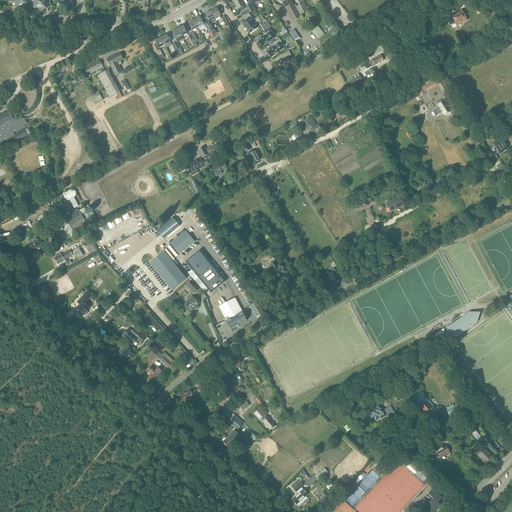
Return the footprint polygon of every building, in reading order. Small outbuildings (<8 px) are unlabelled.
[(22,9),(22,0),(13,0),(14,0),(16,1),(16,7),(19,7),(19,8),(20,8),(21,9),(22,9)] [(22,0),(22,9),(23,9),(24,8),(25,8),(26,7),(28,7),(29,1),(31,2),(31,0),(22,0)] [(40,10),(41,1),(40,0),(31,0),(31,2),(34,2),(34,8),(36,8),(37,8),(37,9),(38,9),(38,10),(39,10),(40,10)] [(40,0),(41,1),(40,10),(41,10),(42,9),(43,9),(44,9),(46,9),(47,3),(49,3),(49,0),(40,0)] [(240,0),(232,0),(238,9),(239,9),(240,12),(245,9),(243,7),(244,6),(240,0)] [(279,0),(281,2),(282,2),(293,22),(294,21),(300,18),(290,0),(279,0)] [(306,8),(304,3),(301,0),(291,0),(295,7),(296,7),(301,18),(309,12),(308,10),(310,9),(308,6),(306,8)] [(316,0),(317,2),(318,1),(324,9),(327,7),(323,2),(324,1),(322,0),(316,0)] [(216,21),(221,19),(219,16),(220,16),(217,8),(211,11),(216,21)] [(457,15),(453,17),(458,26),(467,21),(461,10),(456,13),(457,15)] [(205,14),(207,17),(204,18),(207,25),(211,32),(215,30),(212,24),(216,21),(211,11),(205,14)] [(243,18),(246,21),(243,23),(250,33),(257,28),(254,25),(255,24),(253,21),(252,22),(250,19),(252,18),(249,14),(243,18)] [(264,20),(261,15),(258,17),(263,24),(267,22),(265,19),(264,20)] [(204,24),(200,17),(194,20),(198,27),(201,32),(207,29),(205,26),(204,24)] [(198,27),(194,20),(189,23),(192,30),(198,27)] [(433,23),(431,20),(425,23),(426,27),(428,26),(431,33),(435,31),(431,24),(433,23)] [(178,29),(181,36),(187,33),(183,26),(178,29)] [(324,33),(318,26),(312,31),(318,39),(324,33)] [(181,36),(178,29),(172,32),(176,39),(181,36)] [(267,44),(271,42),(270,41),(273,39),(269,33),(272,32),(270,29),(263,33),(265,36),(258,41),(259,42),(261,45),(262,46),(266,44),(267,44)] [(294,30),(290,33),(296,42),(301,39),(294,30)] [(166,35),(161,38),(165,45),(170,42),(166,35)] [(165,45),(161,38),(155,41),(157,43),(154,45),(157,50),(159,48),(165,45)] [(283,49),(279,43),(282,42),(280,39),(277,41),(272,44),(274,47),(267,52),(271,57),(283,49)] [(183,54),(181,49),(177,41),(174,43),(178,51),(180,55),(183,54)] [(107,52),(104,47),(101,49),(100,48),(96,50),(97,51),(80,60),(82,65),(107,52)] [(277,69),(278,68),(278,69),(291,63),(288,57),(291,55),(289,52),(281,55),(283,59),(275,63),(276,64),(275,65),(277,69)] [(120,53),(107,60),(115,76),(122,72),(118,65),(122,63),(121,61),(123,60),(120,53)] [(381,55),(372,60),(370,61),(373,66),(375,65),(384,60),(381,55)] [(371,67),(365,57),(361,59),(362,60),(366,68),(367,69),(371,67)] [(81,65),(78,58),(73,61),(76,68),(81,65)] [(99,59),(81,69),(85,78),(88,76),(88,75),(90,75),(103,68),(99,59)] [(67,67),(66,65),(52,74),(53,77),(55,76),(54,75),(61,71),(67,67)] [(375,68),(373,70),(372,68),(370,70),(368,71),(365,73),(366,76),(370,74),(372,73),(374,77),(379,74),(375,68)] [(110,98),(114,96),(117,100),(122,97),(108,70),(98,76),(110,98)] [(359,74),(349,79),(354,87),(363,82),(359,74)] [(440,77),(424,86),(427,91),(438,85),(446,96),(451,93),(440,77)] [(94,104),(103,100),(99,92),(90,96),(94,104)] [(444,101),(438,105),(440,108),(433,112),(435,116),(442,112),(444,115),(451,112),(448,108),(450,107),(447,103),(446,104),(444,101)] [(24,127),(23,126),(26,125),(24,119),(13,121),(8,111),(0,114),(0,149),(31,134),(28,128),(14,135),(13,133),(18,130),(24,127)] [(310,128),(310,129),(313,135),(321,131),(318,124),(316,126),(311,117),(305,120),(305,121),(305,122),(306,123),(307,126),(308,126),(309,129),(310,128)] [(483,141),(487,139),(480,129),(476,131),(483,141)] [(499,154),(507,149),(501,139),(493,144),(499,154)] [(209,154),(209,153),(205,146),(199,149),(198,150),(202,158),(209,154)] [(252,166),(257,163),(256,162),(258,161),(259,161),(257,156),(258,156),(255,151),(252,152),(246,155),(252,166)] [(185,166),(190,175),(192,177),(198,173),(196,169),(204,165),(200,158),(185,166)] [(212,168),(216,177),(223,174),(221,170),(226,168),(224,162),(212,168)] [(372,199),(370,196),(359,201),(362,208),(370,204),(373,202),(371,199),(372,199)] [(398,198),(386,204),(390,212),(402,206),(398,198)] [(84,208),(80,211),(66,218),(76,234),(89,226),(93,224),(93,222),(84,208)] [(99,224),(94,215),(91,216),(96,226),(99,224)] [(173,218),(157,231),(164,239),(179,226),(173,218)] [(71,237),(75,235),(69,224),(67,224),(65,226),(71,237)] [(194,242),(186,231),(170,243),(179,254),(194,242)] [(54,239),(52,240),(54,245),(61,241),(56,232),(52,235),(54,239)] [(91,244),(87,235),(83,237),(87,246),(86,247),(90,254),(97,251),(93,243),(91,244)] [(30,244),(30,245),(29,245),(32,250),(33,250),(33,251),(34,251),(33,250),(37,249),(38,249),(40,248),(41,247),(40,247),(44,245),(44,246),(44,245),(44,244),(46,243),(44,238),(41,239),(40,238),(40,239),(37,240),(37,239),(32,241),(33,242),(30,244)] [(83,256),(79,248),(77,249),(72,251),(76,260),(83,256)] [(205,254),(201,249),(186,262),(212,294),(227,281),(224,277),(223,278),(216,270),(217,269),(211,261),(210,262),(204,254),(205,254)] [(239,250),(234,253),(238,260),(243,257),(239,250)] [(68,261),(67,259),(73,256),(70,251),(62,255),(61,254),(61,255),(60,253),(55,256),(56,258),(54,258),(58,264),(65,261),(66,263),(65,263),(67,266),(71,264),(70,261),(68,261)] [(164,252),(150,263),(172,290),(186,279),(164,252)] [(94,258),(96,260),(89,264),(91,267),(97,264),(98,264),(99,266),(103,264),(102,262),(99,256),(94,258)] [(272,275),(274,278),(277,276),(277,277),(278,277),(279,277),(282,276),(281,275),(282,275),(282,274),(285,272),(283,269),(284,268),(283,267),(281,264),(278,265),(276,261),(275,262),(274,258),(269,261),(270,264),(270,265),(272,269),(269,270),(271,274),(271,275),(272,275)] [(340,281),(335,272),(329,276),(333,284),(340,281)] [(186,285),(194,294),(200,289),(192,280),(186,285)] [(131,292),(130,291),(131,290),(128,287),(122,292),(127,297),(128,295),(133,300),(135,303),(139,299),(136,297),(132,292),(131,292)] [(82,305),(76,312),(77,313),(76,314),(79,317),(80,316),(81,317),(84,314),(86,315),(88,312),(86,311),(91,306),(86,301),(91,296),(87,292),(78,302),(82,305)] [(191,312),(200,304),(191,294),(188,297),(190,299),(184,304),(191,312)] [(235,298),(219,306),(231,328),(247,320),(235,298)] [(118,305),(123,310),(128,304),(123,299),(118,305)] [(108,322),(115,315),(112,311),(104,318),(108,322)] [(162,330),(161,329),(162,328),(148,313),(144,316),(149,321),(148,322),(149,324),(151,326),(152,327),(153,327),(157,332),(159,330),(159,331),(160,332),(162,330)] [(461,322),(459,320),(448,328),(446,334),(447,336),(448,337),(449,337),(455,338),(476,323),(478,317),(478,316),(478,314),(477,313),(475,313),(469,313),(461,322)] [(134,329),(131,332),(128,330),(127,331),(126,331),(124,333),(124,334),(122,336),(131,344),(136,339),(140,343),(144,338),(134,329)] [(135,354),(127,347),(125,345),(117,353),(120,355),(119,356),(124,360),(128,354),(132,357),(135,354)] [(190,366),(196,363),(185,351),(180,356),(190,366)] [(167,368),(171,363),(173,361),(164,352),(162,354),(160,353),(156,357),(160,361),(167,368)] [(151,373),(151,374),(147,380),(151,384),(162,372),(158,369),(155,371),(150,367),(147,371),(150,374),(151,373)] [(244,382),(238,373),(226,381),(229,385),(237,379),(241,385),(244,382)] [(202,395),(206,392),(204,388),(201,389),(198,385),(197,386),(202,395)] [(239,395),(243,392),(245,391),(242,386),(240,388),(240,387),(235,390),(239,395)] [(190,390),(181,397),(184,401),(186,405),(192,401),(190,397),(193,395),(190,390)] [(394,397),(398,402),(406,397),(403,392),(394,397)] [(227,397),(233,404),(238,400),(232,393),(227,397)] [(429,419),(435,413),(434,412),(437,410),(429,401),(424,405),(424,406),(421,409),(424,413),(424,414),(429,419)] [(396,416),(390,406),(382,412),(377,404),(371,408),(373,410),(371,412),(375,419),(374,419),(375,420),(376,420),(377,422),(386,416),(389,420),(396,416)] [(449,416),(457,412),(453,405),(446,408),(448,410),(447,411),(449,416)] [(268,416),(267,417),(265,416),(267,415),(261,408),(254,414),(260,421),(261,419),(263,421),(270,430),(276,426),(268,416)] [(462,418),(462,419),(465,424),(477,417),(474,411),(462,418)] [(238,429),(244,423),(235,415),(233,414),(228,419),(229,421),(238,429)] [(480,445),(485,441),(474,427),(469,430),(480,445)] [(234,430),(227,438),(233,443),(240,436),(234,430)] [(239,442),(242,446),(250,442),(246,437),(239,442)] [(233,443),(227,438),(223,442),(229,448),(233,443)] [(505,447),(497,440),(492,445),(497,451),(498,450),(500,452),(505,447)] [(449,453),(445,446),(442,448),(440,445),(432,450),(435,455),(437,454),(440,459),(449,453)] [(493,458),(488,453),(484,449),(477,455),(485,464),(488,462),(493,458)] [(431,476),(423,470),(423,469),(421,467),(422,467),(409,455),(404,461),(407,464),(410,461),(419,469),(417,472),(418,473),(416,476),(425,484),(425,483),(426,484),(428,482),(429,483),(433,478),(431,476)] [(325,469),(314,477),(317,481),(328,473),(325,469)] [(298,494),(292,500),(296,505),(297,504),(299,506),(308,498),(306,497),(308,495),(303,489),(302,488),(303,486),(300,482),(293,489),(296,492),(297,492),(298,494)] [(433,490),(428,494),(433,499),(429,503),(424,508),(427,511),(434,511),(440,506),(437,503),(442,498),(433,490)] [(333,500),(326,492),(322,496),(328,501),(329,500),(331,502),(333,500)]
